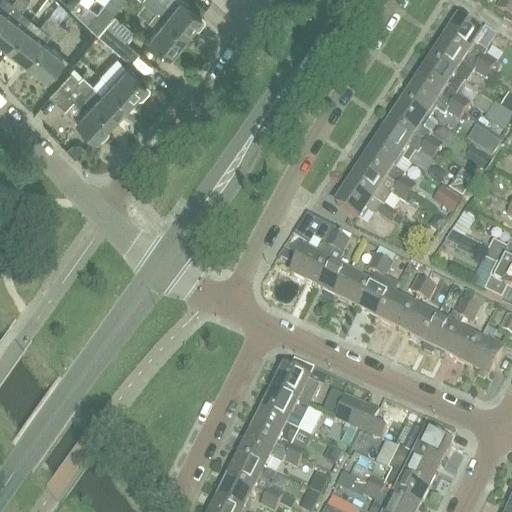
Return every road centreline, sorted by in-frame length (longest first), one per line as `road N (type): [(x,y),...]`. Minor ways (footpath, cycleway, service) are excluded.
road 1 (residential): [(224,310),(400,0)]
road 2 (tertiary): [(162,267),(339,0)]
road 3 (tertiary): [(0,490),(162,267)]
road 4 (residential): [(511,436),(263,330)]
road 5 (residential): [(254,19),(108,219)]
road 6 (residential): [(180,492),(263,330)]
road 7 (residential): [(108,219),(0,107)]
